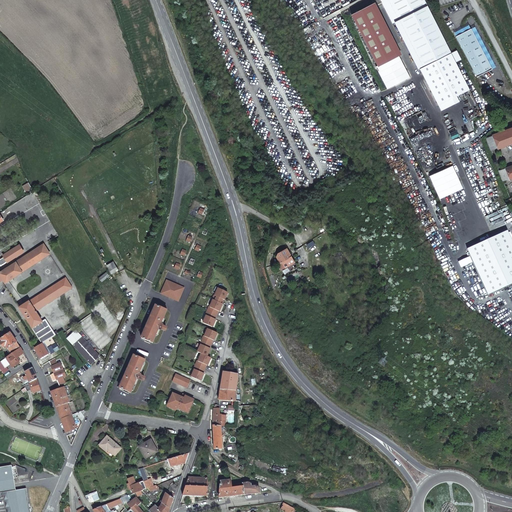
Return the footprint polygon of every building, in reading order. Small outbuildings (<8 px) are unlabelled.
[(438,106),(470,89),(424,0),(380,0),(393,23),(395,22),(438,106)] [(400,52),(376,5),(373,6),(398,54),(400,52)] [(398,54),(373,6),(351,18),(375,65),(398,54)] [(477,77),(493,69),(471,29),(456,36),(477,77)] [(406,70),(401,60),(378,72),(386,88),(409,76),(406,70)] [(511,126),(485,137),(490,150),(511,141),(511,126)] [(511,164),(498,170),(503,181),(511,177),(511,164)] [(25,255),(0,271),(0,274),(3,279),(5,282),(49,253),(43,244),(25,255)] [(285,267),(295,262),(291,255),(293,255),(286,244),(274,252),(278,257),(279,259),(280,262),(282,261),(285,267)] [(3,255),(4,256),(7,261),(23,251),(19,245),(3,255)] [(116,270),(112,264),(106,267),(110,273),(116,270)] [(101,282),(107,277),(104,274),(98,278),(101,282)] [(20,308),(36,334),(46,328),(42,322),(36,312),(72,288),(66,278),(58,283),(20,308)] [(167,280),(161,294),(178,301),(184,288),(167,280)] [(227,292),(218,288),(215,295),(214,295),(212,299),(213,300),(222,303),(223,299),(224,300),(227,292)] [(222,303),(213,300),(210,307),(209,307),(207,311),(217,315),(218,311),(219,311),(222,304),(222,303)] [(167,310),(156,305),(141,338),(153,343),(159,328),(164,330),(165,330),(166,330),(166,329),(166,328),(166,327),(160,325),(167,310)] [(217,315),(207,311),(205,315),(206,316),(203,323),(212,327),(216,319),(215,319),(217,315)] [(56,335),(55,333),(46,319),(42,322),(46,328),(36,334),(42,343),(44,342),(56,335)] [(217,333),(208,329),(205,336),(204,336),(202,340),(211,344),(213,340),(214,340),(217,333)] [(76,331),(68,339),(91,364),(99,357),(76,331)] [(11,354),(20,347),(19,345),(10,332),(1,338),(2,341),(0,342),(0,343),(4,349),(6,347),(11,354)] [(211,344),(202,340),(200,344),(201,344),(198,352),(202,354),(207,356),(210,348),(209,348),(211,344)] [(56,342),(48,348),(50,353),(51,354),(64,346),(61,341),(57,344),(56,342)] [(42,343),(49,354),(50,353),(48,348),(44,342),(42,343)] [(42,343),(34,348),(41,359),(49,354),(42,343)] [(17,357),(23,353),(20,347),(11,354),(0,361),(0,369),(6,365),(9,369),(20,361),(17,357)] [(207,356),(202,354),(198,361),(196,365),(205,369),(207,365),(211,358),(207,356)] [(145,360),(134,355),(120,387),(131,392),(137,378),(143,380),(144,380),(145,379),(145,378),(144,377),(139,375),(145,360)] [(205,369),(196,365),(194,369),(195,370),(191,377),(201,381),(204,373),(203,373),(205,369)] [(31,383),(37,379),(32,368),(25,372),(26,374),(20,376),(24,384),(31,383)] [(230,373),(224,372),(221,386),(219,400),(235,402),(236,392),(239,376),(230,374),(230,373)] [(191,380),(176,374),(172,381),(187,388),(191,380)] [(41,390),(37,379),(31,383),(31,385),(25,387),(24,387),(23,388),(24,390),(26,389),(27,392),(32,390),(33,393),(41,390)] [(61,419),(69,416),(67,409),(65,409),(64,404),(66,404),(60,388),(51,391),(60,419),(61,419)] [(173,393),(167,406),(173,409),(174,407),(177,408),(176,409),(179,411),(180,409),(185,412),(187,408),(190,409),(194,399),(185,396),(184,398),(173,393)] [(81,422),(88,408),(69,416),(61,419),(68,435),(73,433),(72,430),(75,428),(74,427),(76,426),(73,417),(78,414),(81,422)] [(213,426),(221,427),(225,427),(226,416),(223,416),(223,415),(220,414),(220,409),(214,409),(212,409),(211,421),(214,421),(213,426)] [(223,448),(221,427),(213,426),(213,427),(215,449),(223,448)] [(121,448),(107,436),(99,445),(106,451),(107,449),(114,455),(121,448)] [(152,441),(141,446),(145,453),(143,454),(146,458),(158,452),(152,441)] [(186,463),(189,453),(168,457),(165,458),(167,462),(170,462),(171,466),(186,463)] [(0,495),(4,495),(7,497),(9,511),(30,511),(27,488),(17,490),(13,465),(0,467),(0,495)] [(143,467),(139,469),(144,481),(145,483),(149,482),(143,467)] [(189,477),(183,496),(207,496),(208,478),(189,477)] [(214,499),(244,495),(243,486),(232,487),(231,480),(220,481),(219,487),(216,487),(214,499)] [(145,483),(144,481),(131,487),(129,487),(131,492),(126,494),(127,496),(131,495),(136,493),(142,491),(147,489),(145,483)] [(175,494),(177,486),(173,482),(170,485),(171,486),(169,489),(175,494)] [(243,486),(244,495),(259,492),(259,487),(255,486),(252,486),(251,484),(248,482),(242,483),(243,486)] [(172,497),(175,494),(169,489),(166,493),(172,497)] [(97,491),(88,494),(91,502),(100,498),(97,491)] [(164,505),(170,509),(174,499),(172,497),(166,493),(166,492),(162,503),(164,505)] [(0,498),(4,498),(6,511),(9,511),(7,497),(4,495),(0,495),(0,498)] [(126,497),(121,499),(125,506),(130,503),(129,502),(126,497)] [(128,511),(132,508),(134,511),(144,511),(138,505),(142,502),(137,497),(130,503),(125,506),(126,508),(128,511)] [(121,499),(93,510),(94,511),(105,511),(103,510),(108,508),(118,504),(123,511),(126,508),(125,506),(121,499)]
